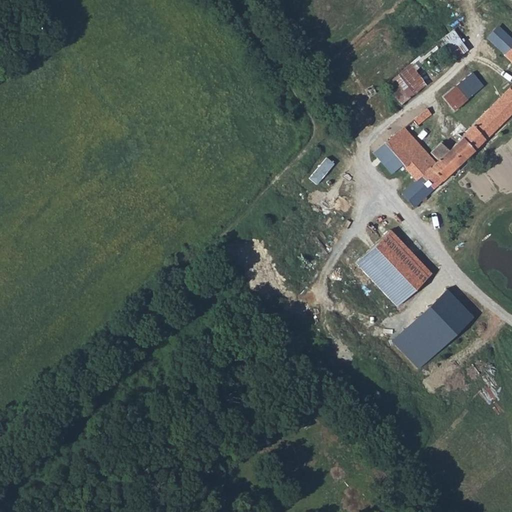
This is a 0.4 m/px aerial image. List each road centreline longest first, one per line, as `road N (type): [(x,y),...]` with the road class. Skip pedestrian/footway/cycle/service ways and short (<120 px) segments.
road 1 (track): [(0,450),(222,239),(318,133)]
road 2 (unclassified): [(511,322),(318,133)]
road 3 (track): [(235,0),(318,133)]
